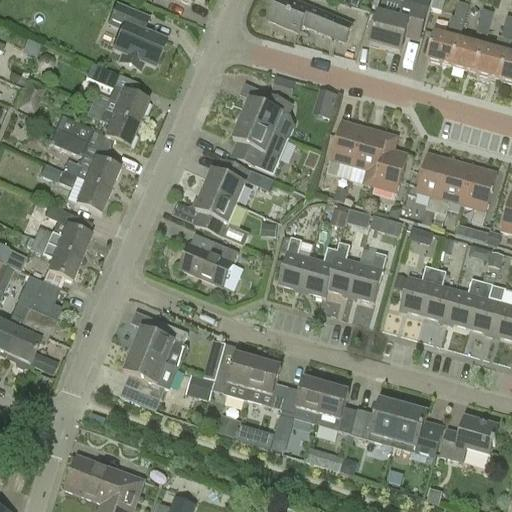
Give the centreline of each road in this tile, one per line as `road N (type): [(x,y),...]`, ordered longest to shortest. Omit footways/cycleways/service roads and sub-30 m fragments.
road 1 (residential): [(511,409),(255,336),(117,281)]
road 2 (residential): [(511,128),(217,45)]
road 3 (residential): [(117,281),(217,45)]
road 4 (residential): [(61,426),(117,281)]
